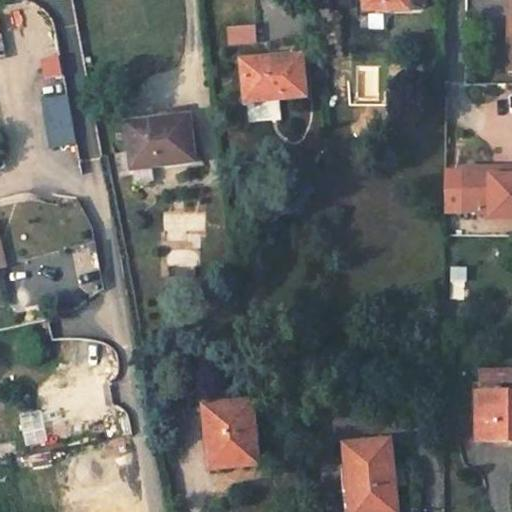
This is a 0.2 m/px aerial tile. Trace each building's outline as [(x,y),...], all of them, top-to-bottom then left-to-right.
[(366,0),(366,9),(390,9),(423,9),(423,0),(366,0)] [(44,36),(0,42),(0,51),(2,61),(11,59),(14,74),(39,70),(37,55),(47,53),(44,36)] [(307,95),(303,55),(282,58),(287,97),(307,95)] [(287,97),(282,58),(242,63),(246,101),(287,97)] [(56,59),(43,61),(46,77),(59,74),(56,59)] [(63,95),(56,97),(60,115),(56,116),(59,133),(70,130),(63,95)] [(283,116),(283,102),(261,102),(262,116),(283,116)] [(189,116),(126,123),(131,162),(155,159),(156,165),(194,160),(189,116)] [(493,168),(465,167),(465,211),(485,211),(485,217),(511,217),(511,176),(493,176),(493,168)] [(511,176),(511,167),(493,168),(493,176),(511,176)] [(511,367),(478,368),(478,380),(511,378),(511,367)] [(511,393),(478,393),(477,439),(511,439),(511,393)] [(71,396),(40,402),(43,419),(27,422),(31,441),(77,433),(71,396)] [(253,402),(204,407),(209,468),(259,463),(253,402)] [(6,415),(0,416),(0,439),(11,437),(6,415)] [(397,511),(390,439),(347,444),(351,488),(357,487),(359,511),(397,511)]
